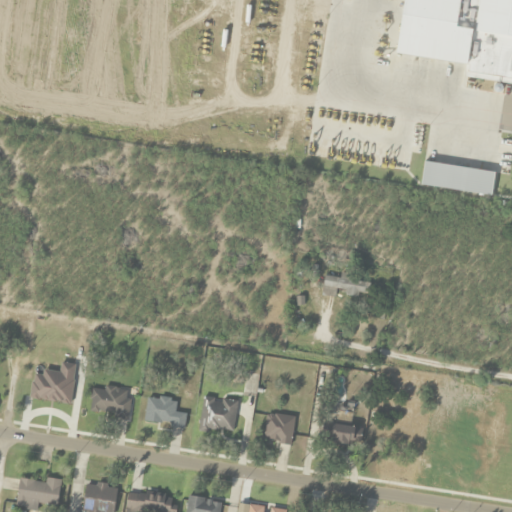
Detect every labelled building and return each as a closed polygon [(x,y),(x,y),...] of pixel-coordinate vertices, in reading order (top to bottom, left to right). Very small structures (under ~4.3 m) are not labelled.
[(511,0),(409,0),(404,51),(464,61),(511,76),(511,0)] [(426,93),(433,51),(408,47),(406,58),(388,55),(384,78),(402,81),(401,88),(426,93)] [(500,64),(475,59),(468,94),(493,98),(500,64)] [(511,70),(503,69),(494,140),(511,142),(511,70)] [(511,179),(494,177),(495,173),(423,163),(420,187),(491,196),(511,198),(511,179)] [(368,281),(340,278),(323,276),(321,296),(335,297),(336,293),(366,296),(368,281)] [(91,386),(87,412),(125,419),(130,392),(91,386)] [(176,402),(146,397),(142,421),(177,427),(179,413),(174,412),(176,402)] [(203,397),(197,428),(231,435),(237,403),(203,397)] [(294,419),(266,413),(260,439),(288,445),(294,419)] [(361,428),(328,425),(326,442),(359,446),(361,428)] [(59,483),(18,478),(15,505),(56,510),(59,483)] [(114,511),(112,485),(82,487),(84,511),(114,511)] [(174,511),(176,497),(127,491),(124,511),(174,511)] [(184,511),(220,511),(222,501),(187,497),(184,511)]
